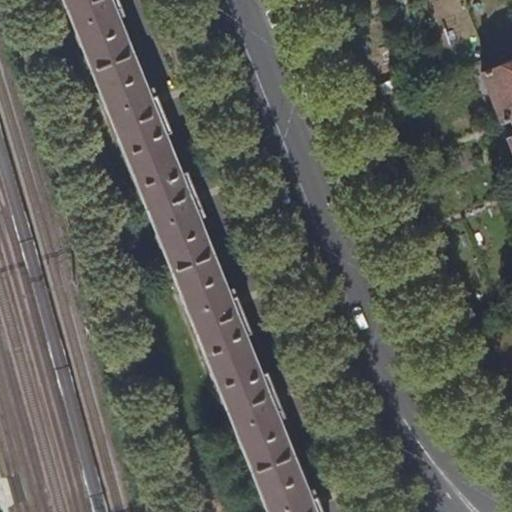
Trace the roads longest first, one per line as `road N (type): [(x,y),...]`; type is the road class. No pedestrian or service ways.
road 1 (primary): [(403,418),(354,321),(226,0)]
road 2 (primary): [(491,511),(403,418)]
